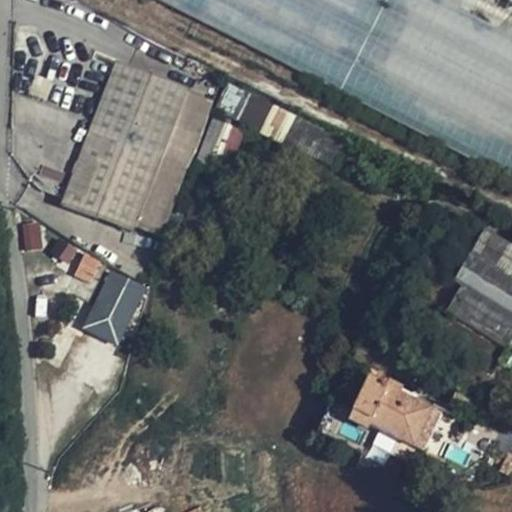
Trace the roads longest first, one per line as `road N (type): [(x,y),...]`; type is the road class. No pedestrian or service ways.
road 1 (residential): [(0,113),(23,301),(33,511)]
road 2 (unknown): [(5,191),(131,265)]
road 3 (unknown): [(33,484),(97,369)]
